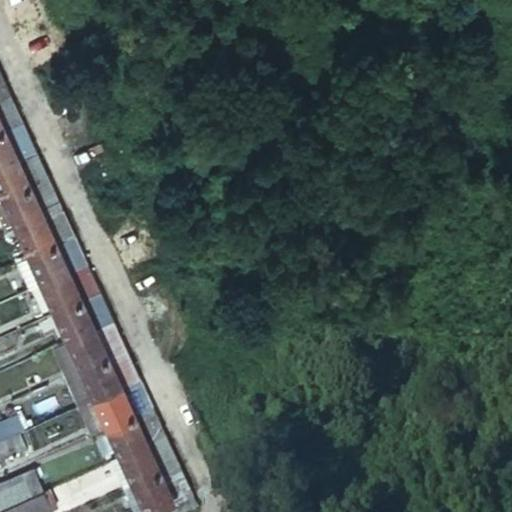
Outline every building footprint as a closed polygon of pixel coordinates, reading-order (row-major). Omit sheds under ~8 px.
[(0,93),(12,88),(0,61),(0,93)] [(0,93),(0,128),(25,117),(12,88),(0,93)] [(0,128),(0,162),(38,146),(25,117),(0,128)] [(0,162),(0,185),(5,197),(52,175),(38,146),(0,162)] [(5,197),(18,224),(64,203),(52,175),(5,197)] [(64,203),(18,224),(8,228),(22,258),(31,253),(78,232),(69,213),(64,203)] [(31,253),(44,283),(91,261),(78,232),(31,253)] [(44,283),(38,285),(48,306),(54,304),(57,311),(104,290),(91,261),(44,283)] [(104,290),(57,311),(70,338),(116,317),(104,290)] [(70,338),(83,366),(129,345),(116,317),(70,338)] [(71,372),(83,366),(70,338),(57,344),(71,372)] [(83,366),(95,395),(142,373),(141,371),(129,345),(83,366)] [(84,400),(95,395),(83,366),(71,372),(84,400)] [(95,395),(108,423),(155,402),(142,373),(95,395)] [(108,423),(121,451),(167,430),(155,402),(108,423)] [(134,480),(180,459),(167,430),(121,451),(134,480)] [(0,455),(12,450),(5,435),(0,437),(0,455)] [(191,490),(194,489),(189,478),(180,459),(134,480),(147,509),(176,497),(191,490)] [(0,487),(36,471),(34,466),(0,481),(0,487)] [(0,505),(0,506),(43,486),(36,471),(0,487),(0,505)] [(59,501),(51,482),(43,486),(51,504),(59,501)] [(33,511),(51,504),(43,486),(0,506),(2,511),(33,511)] [(196,502),(191,490),(176,497),(180,508),(196,502)]
